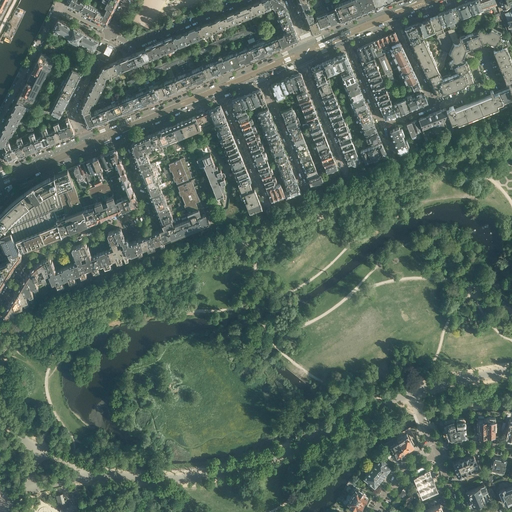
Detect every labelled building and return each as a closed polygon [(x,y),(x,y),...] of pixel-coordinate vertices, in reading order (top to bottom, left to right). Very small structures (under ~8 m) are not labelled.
[(81,10),(85,3),(81,1),(81,2),(76,0),(73,6),(81,10)] [(117,4),(108,0),(102,0),(105,1),(107,2),(105,6),(107,7),(113,10),(117,4)] [(266,8),(262,0),(261,0),(256,2),(260,12),(264,10),(263,9),(266,8)] [(273,5),(270,0),(262,0),(266,8),(267,9),(270,8),(270,6),(272,5),(272,6),(273,5)] [(285,5),(284,2),(280,0),(270,0),(273,5),(272,6),(273,6),(275,7),(276,9),(285,5)] [(311,10),(307,0),(306,0),(300,2),(304,13),(311,10)] [(341,21),(334,5),(332,0),(321,0),(326,10),(332,25),(333,25),(332,22),(336,20),(337,23),(341,21)] [(353,16),(346,0),(340,3),(347,19),(353,16)] [(358,14),(352,0),(346,0),(353,16),(358,14)] [(364,11),(359,0),(352,0),(358,14),(364,11)] [(370,9),(366,0),(359,0),(364,11),(370,9)] [(376,7),(372,0),(366,0),(370,9),(376,7)] [(484,12),(483,12),(478,0),(474,0),(472,1),(477,11),(479,10),(480,14),(484,12)] [(486,7),(483,0),(478,0),(483,12),(488,10),(486,7)] [(493,5),(491,1),(490,1),(489,0),(483,0),(486,7),(488,10),(488,11),(490,10),(489,6),(492,6),(493,5)] [(507,3),(505,0),(499,0),(503,9),(509,7),(507,2),(507,3)] [(477,11),(472,1),(467,3),(471,13),(477,11)] [(87,13),(92,4),(89,3),(89,4),(85,2),(85,3),(81,10),(87,13)] [(260,12),(256,2),(250,5),(253,13),(256,12),(257,14),(260,12)] [(347,19),(340,3),(334,5),(341,21),(347,19)] [(471,13),(467,3),(460,6),(464,16),(471,13)] [(93,17),(97,9),(94,7),(94,5),(92,4),(87,13),(93,17)] [(253,13),(250,5),(243,8),(247,17),(251,16),(250,15),(253,13)] [(288,12),(285,5),(276,9),(277,13),(279,13),(280,15),(288,12)] [(464,16),(460,6),(454,8),(451,9),(446,11),(452,25),(454,25),(453,22),(456,20),(456,21),(459,19),(460,19),(461,22),(463,22),(461,17),(464,16)] [(107,22),(113,10),(107,7),(104,14),(101,20),(106,23),(107,22)] [(247,17),(243,8),(237,10),(240,19),(243,18),(244,19),(247,17)] [(101,20),(104,14),(100,12),(100,11),(97,9),(93,17),(101,20)] [(240,19),(237,10),(230,13),(234,23),(238,21),(238,20),(240,19)] [(317,19),(315,14),(313,15),(311,10),(304,13),(308,23),(317,19)] [(332,25),(326,10),(315,14),(317,19),(308,23),(312,32),(314,33),(321,29),(332,25)] [(452,25),(446,11),(442,13),(446,24),(449,23),(450,26),(452,25)] [(288,12),(280,15),(279,15),(282,23),(291,19),(288,12)] [(234,23),(230,13),(224,16),(227,24),(230,23),(231,24),(234,23)] [(446,24),(442,13),(437,14),(438,15),(434,16),(431,17),(430,17),(424,20),(429,32),(434,30),(434,29),(438,28),(442,26),(446,24)] [(227,24),(224,16),(217,19),(222,28),(225,27),(225,26),(227,24)] [(92,36),(84,32),(84,31),(81,30),(82,29),(77,26),(77,27),(76,27),(73,26),(73,27),(58,19),(54,28),(69,36),(68,37),(70,37),(69,38),(69,39),(67,42),(75,46),(77,42),(77,41),(79,42),(79,41),(94,49),(98,40),(93,37),(92,36)] [(222,28),(217,19),(211,21),(215,30),(217,29),(218,30),(222,28)] [(294,28),(291,19),(282,23),(283,26),(285,25),(286,28),(290,29),(290,30),(294,28)] [(429,32),(424,20),(419,22),(421,28),(424,34),(429,32)] [(215,30),(211,21),(204,24),(209,34),(212,32),(212,31),(215,30)] [(209,34),(204,24),(198,27),(202,35),(205,34),(205,35),(209,34)] [(421,32),(420,31),(419,29),(417,30),(414,24),(409,26),(414,38),(419,36),(419,35),(418,33),(421,32)] [(414,38),(409,26),(405,28),(405,29),(410,40),(414,38)] [(202,35),(198,27),(192,29),(196,39),(199,38),(199,36),(202,35)] [(298,37),(294,28),(290,30),(290,29),(285,31),(290,42),(297,39),(298,38),(298,37)] [(482,43),(478,32),(473,34),(473,33),(470,34),(468,28),(464,29),(467,35),(466,36),(458,39),(459,42),(457,45),(462,47),(465,50),(469,49),(470,48),(471,48),(473,47),(482,43)] [(196,39),(192,29),(185,32),(189,41),(192,40),(192,41),(196,39)] [(491,43),(496,31),(491,29),(490,31),(489,30),(488,32),(485,32),(484,30),(484,31),(483,29),(477,31),(478,32),(482,43),(486,42),(487,42),(491,43)] [(290,42),(285,31),(283,32),(284,34),(278,37),(282,46),(290,42)] [(509,44),(506,39),(504,40),(504,39),(502,39),(500,37),(501,35),(500,35),(501,33),(496,31),(491,43),(494,45),(495,46),(496,49),(506,45),(509,44)] [(189,41),(185,32),(179,35),(183,45),(186,43),(186,42),(189,41)] [(423,39),(424,38),(422,34),(419,36),(414,38),(410,40),(412,44),(421,39),(423,39)] [(183,45),(179,35),(172,38),(176,46),(179,45),(179,46),(183,45)] [(282,46),(278,37),(275,38),(275,36),(271,38),(275,49),(282,46)] [(389,48),(388,47),(384,37),(379,39),(382,46),(383,50),(389,48)] [(176,46),(172,38),(166,40),(170,50),(174,49),(173,47),(176,46)] [(275,49),(271,38),(266,40),(267,41),(264,42),(268,52),(275,49)] [(439,72),(436,66),(434,63),(436,62),(437,60),(428,41),(426,42),(424,38),(423,39),(421,39),(412,44),(421,64),(427,77),(439,72)] [(170,50),(166,40),(159,43),(163,52),(166,50),(166,52),(170,50)] [(380,51),(375,40),(372,42),(376,52),(380,51)] [(268,52),(264,42),(261,43),(261,42),(257,44),(261,54),(268,52)] [(376,54),(376,52),(372,42),(361,46),(366,58),(367,60),(375,57),(374,55),(376,54)] [(398,85),(389,61),(386,54),(391,51),(402,47),(400,42),(399,42),(396,44),(392,46),(391,46),(392,48),(384,52),(383,53),(377,56),(382,67),(382,68),(390,88),(398,85)] [(163,52),(159,43),(153,46),(157,56),(161,54),(160,53),(163,52)] [(261,54),(257,44),(253,45),(253,47),(250,48),(254,57),(261,54)] [(469,66),(468,65),(466,61),(464,62),(462,58),(464,54),(465,50),(462,47),(457,45),(454,44),(452,49),(450,54),(449,53),(447,54),(446,54),(448,60),(451,59),(451,60),(451,61),(449,62),(452,67),(454,66),(456,71),(455,72),(461,86),(466,84),(465,83),(467,82),(468,83),(474,81),(469,68),(468,69),(467,67),(469,66)] [(511,60),(506,45),(496,49),(493,50),(496,58),(498,57),(498,60),(497,60),(499,65),(511,60)] [(157,56),(153,46),(146,48),(150,57),(153,56),(153,57),(157,56)] [(366,58),(361,46),(358,48),(357,50),(361,60),(362,64),(362,63),(365,62),(364,59),(366,58)] [(151,59),(150,57),(146,48),(140,51),(144,61),(147,60),(148,61),(151,59)] [(254,57),(250,48),(248,49),(247,48),(243,49),(247,60),(254,57)] [(247,60),(243,49),(239,51),(240,52),(237,54),(240,63),(247,60)] [(240,63),(237,54),(235,50),(232,52),(233,54),(229,55),(234,66),(240,63)] [(144,61),(140,51),(133,54),(137,63),(140,61),(140,62),(144,61)] [(395,59),(406,54),(404,51),(395,55),(395,56),(394,57),(395,59)] [(53,59),(46,56),(41,53),(38,60),(38,61),(39,61),(38,63),(37,63),(36,63),(33,68),(34,68),(34,69),(32,72),(29,77),(41,83),(48,70),(49,70),(50,69),(54,70),(58,61),(53,59)] [(349,62),(348,59),(346,54),(345,54),(344,53),(339,56),(344,67),(345,70),(351,68),(350,64),(349,62)] [(137,63),(133,54),(127,57),(131,67),(135,65),(134,64),(137,63)] [(227,69),(223,59),(221,54),(218,55),(219,57),(215,58),(217,62),(221,71),(224,70),(227,69)] [(234,66),(229,55),(225,57),(226,58),(223,59),(227,69),(234,66)] [(221,71),(217,62),(214,63),(213,62),(212,62),(209,56),(207,57),(207,58),(214,74),(221,71)] [(344,67),(339,56),(334,58),(338,69),(344,67)] [(134,73),(132,71),(131,67),(127,57),(120,59),(124,68),(127,67),(127,68),(130,67),(130,68),(129,69),(131,74),(134,73)] [(189,73),(184,61),(183,58),(181,59),(176,61),(177,64),(181,73),(186,86),(193,83),(189,73)] [(214,74),(207,58),(204,59),(205,62),(206,62),(202,64),(203,68),(207,77),(214,74)] [(338,69),(334,58),(328,60),(332,71),(338,69)] [(398,66),(409,62),(407,58),(398,62),(398,63),(397,64),(398,66)] [(124,68),(120,59),(113,62),(118,72),(122,70),(121,69),(124,68)] [(377,64),(374,59),(365,62),(362,63),(365,69),(377,64)] [(332,71),(328,60),(322,63),(326,72),(327,74),(332,71)] [(511,68),(511,61),(511,60),(499,65),(501,71),(503,70),(504,72),(511,68)] [(118,72),(113,62),(107,65),(111,74),(113,73),(114,74),(118,72)] [(326,72),(322,63),(317,65),(321,76),(324,75),(323,73),(326,72)] [(179,89),(175,79),(170,67),(169,64),(168,64),(162,67),(164,70),(168,81),(173,92),(179,89)] [(379,70),(377,64),(365,69),(367,75),(379,70)] [(112,77),(111,74),(107,65),(102,67),(105,76),(109,75),(110,78),(112,77)] [(321,76),(317,65),(312,67),(312,69),(311,69),(315,79),(321,76)] [(401,74),(412,69),(411,65),(401,69),(402,71),(401,72),(401,74)] [(105,76),(102,67),(101,67),(96,77),(104,81),(105,79),(105,78),(106,77),(105,76)] [(207,77),(203,68),(200,69),(199,68),(196,69),(200,80),(207,77)] [(353,73),(351,68),(345,70),(341,72),(343,78),(354,73),(353,73)] [(491,111),(494,110),(493,109),(495,108),(498,107),(497,106),(498,105),(501,106),(502,104),(504,103),(506,104),(507,102),(509,101),(511,102),(511,101),(511,68),(504,72),(502,73),(503,75),(508,87),(494,93),(492,90),(490,91),(490,92),(491,95),(490,96),(483,99),(482,97),(462,105),(463,107),(457,109),(456,109),(454,109),(453,106),(449,107),(449,108),(449,109),(446,110),(453,127),(491,111)] [(79,79),(82,73),(73,69),(71,71),(70,71),(69,74),(79,79)] [(200,80),(196,69),(192,71),(192,72),(189,73),(193,83),(200,80)] [(381,75),(379,70),(367,75),(369,80),(381,75)] [(461,86),(455,72),(450,73),(449,71),(448,72),(449,74),(444,76),(450,91),(455,89),(454,87),(455,87),(456,88),(461,86)] [(450,91),(444,76),(441,77),(439,72),(427,77),(429,82),(430,82),(436,96),(443,93),(442,92),(444,91),(445,93),(450,91)] [(154,87),(149,75),(148,73),(141,76),(142,79),(147,91),(151,101),(158,97),(154,87)] [(186,86),(181,73),(179,73),(180,76),(178,76),(179,78),(175,79),(179,89),(186,86)] [(306,86),(304,82),(302,78),(301,73),(299,73),(295,74),(299,85),(302,92),(307,90),(306,86)] [(354,73),(343,78),(345,84),(356,79),(354,73)] [(405,81),(416,76),(414,73),(405,77),(405,78),(404,79),(405,81)] [(76,85),(79,79),(69,74),(67,78),(68,78),(67,81),(76,85)] [(299,85),(295,74),(290,76),(297,94),(302,92),(299,85)] [(329,80),(329,78),(326,79),(325,75),(324,75),(321,76),(315,79),(318,84),(328,80),(329,80)] [(383,81),(381,75),(369,80),(371,86),(383,81)] [(297,94),(290,76),(285,79),(289,89),(291,88),(294,95),(296,94),(297,94)] [(35,96),(41,83),(29,77),(27,81),(27,82),(25,85),(23,90),(23,91),(22,94),(21,94),(17,100),(17,101),(25,105),(30,107),(35,97),(35,96)] [(100,88),(104,81),(96,77),(93,85),(100,88)] [(76,85),(67,81),(64,79),(61,85),(63,86),(73,91),(76,85)] [(290,91),(289,89),(285,79),(271,84),(277,99),(278,101),(282,99),(281,97),(285,96),(284,93),(290,91)] [(358,85),(356,79),(345,84),(347,89),(358,85)] [(333,91),(328,80),(318,84),(318,85),(322,95),(333,91)] [(421,87),(418,80),(411,83),(414,90),(419,88),(421,87)] [(173,92),(168,81),(164,82),(165,84),(162,85),(166,94),(173,92)] [(386,87),(383,81),(371,86),(374,91),(385,87),(386,87)] [(97,96),(100,88),(93,85),(89,92),(97,96)] [(166,94),(162,85),(158,86),(158,85),(154,87),(158,97),(166,94)] [(360,90),(358,85),(347,89),(349,95),(360,90)] [(69,97),(73,91),(63,86),(61,90),(62,90),(60,93),(61,93),(69,97)] [(387,92),(385,87),(374,91),(376,97),(387,92)] [(427,102),(424,93),(424,94),(424,93),(421,94),(420,92),(419,88),(414,90),(417,96),(415,97),(418,106),(427,102)] [(268,108),(261,90),(260,89),(255,91),(260,103),(263,110),(268,108)] [(311,101),(307,90),(302,92),(297,94),(296,94),(299,102),(294,104),(295,107),(301,105),(311,101)] [(361,90),(360,90),(349,95),(351,100),(363,96),(361,90)] [(151,101),(147,91),(143,93),(143,91),(139,93),(144,104),(151,101)] [(260,103),(255,91),(250,93),(255,104),(257,103),(257,104),(260,103)] [(335,97),(333,91),(322,95),(324,101),(335,97)] [(94,101),(97,96),(89,92),(85,99),(91,102),(94,101)] [(389,98),(387,92),(376,97),(378,102),(389,98)] [(66,103),(69,97),(61,93),(59,96),(58,95),(56,98),(66,103)] [(144,104),(139,93),(136,94),(136,95),(133,97),(137,106),(144,104)] [(255,104),(250,93),(244,95),(248,105),(249,106),(255,104)] [(111,103),(110,99),(108,95),(101,98),(102,101),(103,103),(106,109),(109,118),(116,115),(112,104),(111,103)] [(248,105),(244,95),(239,97),(243,107),(248,105)] [(418,106),(415,97),(412,98),(411,95),(409,96),(414,108),(418,106)] [(365,101),(363,96),(351,100),(354,106),(365,101)] [(414,108),(409,96),(407,97),(408,99),(406,100),(409,109),(414,108)] [(137,106),(133,97),(130,98),(129,97),(126,98),(130,109),(137,106)] [(243,107),(239,97),(232,100),(232,102),(233,105),(235,110),(241,108),(243,107)] [(337,102),(335,97),(324,101),(326,107),(337,102)] [(63,110),(66,103),(56,98),(55,102),(56,103),(55,105),(63,110)] [(130,109),(126,98),(122,100),(123,101),(119,103),(123,112),(130,109)] [(392,104),(389,98),(378,102),(381,108),(383,107),(386,106),(388,105),(390,104),(392,104)] [(89,107),(91,102),(85,99),(81,108),(80,108),(82,113),(90,110),(89,107)] [(409,109),(406,100),(405,99),(400,101),(404,111),(409,109)] [(25,105),(17,101),(14,107),(24,112),(26,108),(24,108),(25,105)] [(313,106),(311,101),(301,105),(303,110),(313,106)] [(367,107),(365,101),(354,106),(356,111),(367,107)] [(404,111),(400,101),(396,102),(400,113),(404,111)] [(339,108),(337,102),(326,107),(328,112),(339,108)] [(123,112),(119,103),(116,104),(115,103),(112,104),(116,115),(123,112)] [(396,115),(393,106),(391,106),(390,104),(388,105),(393,116),(396,115)] [(60,116),(63,110),(55,105),(53,108),(52,107),(50,111),(60,116)] [(226,120),(220,105),(215,108),(219,120),(222,119),(223,121),(226,120)] [(393,116),(388,105),(386,106),(387,108),(384,109),(383,107),(381,108),(385,119),(393,116)] [(315,112),(313,106),(303,110),(305,116),(315,112)] [(22,115),(24,112),(14,107),(11,113),(19,117),(20,118),(22,118),(24,116),(22,115)] [(293,112),(291,107),(281,111),(283,116),(293,112)] [(369,113),(367,107),(356,111),(358,117),(369,113)] [(109,118),(106,109),(102,110),(101,108),(98,110),(102,121),(109,118)] [(219,120),(215,108),(209,110),(215,125),(220,123),(219,120)] [(270,114),(268,108),(263,110),(258,112),(259,116),(258,117),(259,118),(270,114)] [(342,114),(339,108),(328,112),(331,118),(342,114)] [(453,127),(446,110),(445,108),(418,119),(419,119),(422,129),(431,125),(432,129),(435,128),(436,132),(441,130),(441,129),(445,128),(447,133),(454,131),(453,127)] [(96,124),(92,114),(90,110),(82,113),(88,125),(90,126),(96,124)] [(102,121),(98,110),(94,111),(95,113),(92,114),(96,124),(102,121)] [(215,125),(209,110),(204,112),(210,126),(212,125),(213,127),(215,126),(214,125),(215,125)] [(249,116),(247,111),(237,115),(239,120),(248,117),(249,116)] [(210,126),(204,112),(200,114),(203,122),(205,121),(208,127),(210,126)] [(295,117),(293,112),(283,116),(285,121),(294,118),(295,117)] [(318,117),(315,112),(305,116),(307,121),(318,117)] [(18,120),(19,117),(11,113),(8,120),(17,124),(19,121),(18,120)] [(372,118),(371,116),(370,114),(369,113),(358,117),(360,123),(372,118)] [(203,122),(200,114),(195,116),(201,129),(204,128),(203,125),(202,125),(201,123),(203,122)] [(272,119),(270,114),(259,118),(259,120),(261,119),(262,123),(272,119)] [(344,119),(342,114),(331,118),(333,123),(344,119)] [(201,129),(195,116),(188,119),(193,131),(196,129),(197,131),(201,129)] [(320,123),(318,117),(307,121),(302,123),(303,125),(308,123),(309,127),(320,123)] [(74,133),(68,118),(62,120),(65,127),(68,135),(74,133)] [(374,124),(373,122),(372,120),(372,118),(360,123),(362,128),(374,124)] [(193,131),(188,119),(180,122),(185,134),(193,131)] [(274,125),(272,119),(262,123),(264,127),(262,128),(263,129),(274,125)] [(346,125),(344,119),(333,123),(335,129),(346,125)] [(16,128),(17,124),(8,120),(4,126),(13,130),(14,127),(16,128)] [(62,138),(55,121),(55,120),(52,121),(56,129),(55,131),(52,132),(56,140),(62,138)] [(68,135),(65,127),(62,128),(60,127),(57,120),(55,121),(62,138),(68,135)] [(228,124),(226,120),(223,121),(220,123),(215,125),(214,125),(215,126),(215,127),(218,126),(219,128),(228,124)] [(251,125),(250,123),(253,122),(252,120),(241,124),(243,129),(251,125)] [(421,132),(416,120),(411,122),(416,134),(417,138),(420,137),(418,133),(421,132)] [(297,126),(296,124),(299,122),(299,121),(287,125),(289,129),(297,126)] [(185,134),(180,122),(172,125),(177,137),(185,134)] [(416,134),(411,122),(407,124),(407,123),(406,124),(411,136),(416,134)] [(322,128),(320,123),(309,127),(312,132),(322,128)] [(218,133),(230,129),(228,124),(219,128),(219,130),(217,131),(218,133)] [(376,129),(374,124),(362,128),(365,134),(367,133),(376,129)] [(177,137),(172,125),(165,129),(170,140),(177,137)] [(277,131),(274,125),(263,129),(264,131),(265,130),(267,134),(277,131)] [(301,130),(299,125),(297,126),(289,129),(291,134),(301,130)] [(348,130),(346,125),(335,129),(337,135),(348,130)] [(11,134),(13,130),(4,126),(1,133),(8,137),(9,135),(11,134)] [(56,140),(52,132),(50,133),(48,132),(46,127),(44,128),(50,143),(56,140)] [(403,131),(402,129),(400,130),(399,127),(390,130),(392,136),(403,131)] [(50,143),(44,128),(41,129),(43,134),(43,136),(40,137),(44,146),(50,143)] [(324,134),(322,128),(312,132),(310,133),(312,139),(314,138),(324,134)] [(170,140),(165,129),(157,132),(162,143),(170,140)] [(232,133),(230,129),(218,133),(219,136),(221,135),(222,137),(232,133)] [(255,134),(254,132),(256,131),(255,129),(244,133),(246,137),(255,134)] [(378,134),(376,129),(367,133),(368,136),(365,137),(366,139),(378,134)] [(303,136),(301,130),(291,134),(293,140),(303,136)] [(350,136),(348,130),(337,135),(339,140),(350,136)] [(279,137),(277,131),(267,134),(269,141),(279,137)] [(403,138),(402,135),(404,134),(403,131),(392,136),(394,141),(403,138)] [(44,146),(40,137),(37,138),(36,137),(33,132),(31,133),(38,148),(44,146)] [(162,143),(157,132),(152,134),(156,144),(158,143),(161,150),(164,148),(162,143)] [(38,148),(31,133),(29,134),(30,136),(26,138),(27,140),(31,151),(38,148)] [(221,142),(233,137),(232,133),(222,137),(223,139),(221,140),(221,142)] [(156,144),(152,134),(144,137),(150,149),(152,148),(151,147),(156,144)] [(326,140),(324,134),(314,138),(316,144),(326,140)] [(380,140),(378,134),(366,139),(367,142),(370,141),(371,143),(380,140)] [(31,151),(27,140),(23,141),(20,135),(18,136),(19,138),(25,153),(31,151)] [(305,141),(303,136),(293,140),(295,145),(305,141)] [(353,142),(350,136),(339,140),(342,146),(353,142)] [(150,149),(144,137),(138,140),(141,148),(143,149),(145,148),(145,149),(147,148),(147,150),(150,149)] [(235,141),(233,137),(221,142),(222,144),(225,143),(226,145),(235,141)] [(258,143),(257,141),(260,140),(259,137),(248,142),(250,146),(258,143)] [(281,142),(279,137),(269,141),(268,141),(270,146),(281,142)] [(25,153),(19,138),(16,139),(18,144),(18,146),(15,147),(19,156),(25,153)] [(408,142),(406,139),(405,140),(403,138),(394,141),(396,147),(408,142)] [(141,148),(138,140),(134,141),(133,141),(131,147),(135,156),(144,151),(143,150),(142,150),(143,149),(141,148)] [(328,145),(326,140),(316,144),(318,149),(328,145)] [(225,151),(237,146),(235,141),(226,145),(226,147),(224,148),(225,151)] [(307,147),(305,141),(295,145),(297,151),(307,147)] [(19,156),(15,147),(13,148),(11,147),(9,142),(7,143),(7,144),(13,158),(19,156)] [(283,147),(281,142),(270,146),(272,152),(283,147)] [(355,147),(353,142),(342,146),(344,152),(355,147)] [(408,149),(407,146),(409,145),(408,142),(396,147),(399,153),(405,150),(405,151),(407,151),(407,149),(408,149)] [(385,152),(382,143),(376,145),(381,155),(385,154),(385,152)] [(13,158),(7,144),(1,146),(7,161),(13,159),(13,158)] [(331,151),(328,145),(318,149),(320,155),(331,151)] [(381,156),(381,155),(376,145),(371,147),(376,158),(381,156)] [(238,150),(237,146),(225,151),(226,153),(228,152),(229,154),(238,150)] [(262,151),(261,149),(263,148),(262,146),(252,150),(253,155),(262,151)] [(370,160),(366,149),(365,146),(363,147),(364,150),(361,151),(361,153),(360,153),(361,154),(360,154),(362,160),(363,159),(363,160),(364,160),(365,162),(370,160)] [(286,153),(283,147),(272,152),(274,157),(286,153)] [(309,152),(307,147),(297,151),(299,156),(309,152)] [(357,153),(355,147),(344,152),(346,157),(357,153)] [(376,158),(371,147),(366,149),(370,160),(371,160),(376,158)] [(123,167),(121,162),(119,156),(116,151),(116,150),(115,149),(110,151),(114,163),(117,171),(120,179),(127,176),(125,173),(123,167)] [(228,159),(240,154),(238,150),(229,154),(230,156),(228,157),(228,159)] [(114,163),(110,151),(104,153),(110,167),(112,166),(111,164),(114,163)] [(148,157),(147,155),(146,155),(146,153),(145,154),(144,151),(135,156),(137,162),(148,157)] [(333,157),(331,151),(320,155),(323,161),(333,157)] [(311,158),(309,152),(299,156),(301,162),(311,158)] [(110,167),(104,153),(100,155),(104,167),(106,166),(107,165),(108,168),(110,167)] [(225,176),(224,173),(223,172),(222,173),(221,169),(218,170),(217,166),(216,166),(210,153),(197,159),(200,166),(204,164),(217,196),(226,193),(224,186),(225,186),(223,182),(226,181),(224,177),(225,177),(225,176)] [(288,158),(286,153),(274,157),(276,162),(288,158)] [(360,160),(357,153),(346,157),(349,164),(352,163),(352,164),(354,165),(356,164),(357,162),(356,161),(360,160)] [(244,163),(244,162),(242,158),(240,154),(228,159),(229,161),(232,160),(233,162),(230,163),(233,170),(235,169),(236,171),(245,167),(244,163)] [(265,160),(264,158),(267,157),(266,155),(255,159),(257,164),(265,160)] [(99,170),(103,169),(98,156),(92,159),(99,174),(101,179),(102,182),(102,183),(107,181),(105,176),(103,177),(101,173),(99,170)] [(149,164),(148,162),(150,161),(148,157),(137,162),(140,168),(149,164)] [(335,162),(333,157),(323,161),(325,166),(335,162)] [(192,178),(188,169),(184,158),(169,164),(177,184),(192,178)] [(290,164),(288,158),(276,162),(279,168),(290,164)] [(313,163),(311,158),(301,162),(303,167),(313,163)] [(99,174),(92,159),(87,161),(91,172),(94,171),(96,176),(99,174)] [(269,165),(267,160),(265,160),(257,164),(259,169),(267,166),(269,165)] [(89,171),(85,162),(81,163),(85,173),(87,173),(88,176),(87,176),(88,179),(91,178),(90,175),(89,171)] [(337,168),(335,162),(325,166),(327,172),(330,171),(332,173),(334,172),(334,169),(337,168)] [(85,178),(83,174),(85,173),(81,163),(78,165),(81,176),(83,179),(84,180),(88,189),(91,187),(90,185),(88,186),(85,178)] [(316,168),(313,163),(303,167),(305,172),(316,168)] [(142,175),(156,169),(155,167),(153,168),(152,167),(151,167),(150,164),(149,164),(140,168),(142,175)] [(292,169),(290,164),(279,168),(281,173),(292,169)] [(81,176),(78,165),(73,167),(77,179),(78,182),(84,180),(83,179),(81,176)] [(75,180),(77,179),(73,167),(68,169),(74,185),(77,194),(79,193),(78,188),(77,188),(75,180)] [(235,176),(247,171),(245,167),(236,171),(237,173),(234,174),(235,176)] [(318,174),(316,168),(305,172),(308,178),(318,174)] [(88,224),(78,198),(77,194),(74,185),(68,169),(55,174),(64,210),(65,214),(70,232),(88,224)] [(155,178),(154,175),(155,174),(155,173),(157,172),(156,169),(142,175),(145,182),(155,178)] [(271,175),(270,173),(273,172),(272,169),(261,174),(263,178),(271,175)] [(294,174),(292,169),(281,173),(283,179),(294,174)] [(125,189),(120,179),(117,171),(114,172),(112,173),(107,174),(110,180),(114,191),(117,200),(121,211),(131,207),(127,194),(125,189)] [(252,189),(249,180),(251,180),(247,171),(235,176),(236,178),(239,177),(240,179),(237,180),(239,184),(239,185),(242,193),(252,189)] [(323,180),(321,175),(320,173),(318,174),(308,178),(310,184),(323,180)] [(55,213),(60,212),(64,210),(55,174),(54,174),(54,175),(50,177),(45,179),(42,181),(38,183),(36,185),(33,186),(30,188),(28,190),(27,186),(18,189),(23,193),(20,196),(16,199),(13,202),(11,204),(10,205),(6,208),(4,211),(2,213),(0,214),(0,226),(4,229),(6,231),(12,229),(13,231),(21,251),(22,251),(30,247),(30,246),(43,241),(43,242),(47,241),(47,239),(53,237),(53,236),(61,233),(62,235),(56,217),(55,213)] [(296,180),(294,174),(283,179),(285,184),(296,180)] [(265,183),(275,178),(274,176),(272,177),(271,175),(263,178),(265,183)] [(131,186),(128,180),(127,176),(120,179),(125,189),(127,189),(128,192),(133,191),(131,186)] [(148,189),(162,183),(161,180),(159,181),(158,180),(156,181),(155,178),(145,182),(148,189)] [(275,184),(274,182),(276,181),(275,178),(265,183),(266,187),(271,185),(273,184),(275,184)] [(114,191),(110,180),(88,189),(91,200),(114,191)] [(203,226),(202,225),(209,222),(205,213),(196,192),(197,192),(192,180),(174,188),(182,208),(186,207),(188,213),(172,219),(162,223),(162,224),(163,226),(162,228),(159,229),(159,230),(163,241),(171,238),(203,226)] [(298,185),(296,180),(285,184),(287,189),(298,185)] [(161,192),(160,188),(161,188),(161,186),(163,185),(162,183),(148,189),(151,195),(161,192)] [(285,194),(283,191),(281,185),(280,183),(276,185),(281,196),(285,194)] [(281,196),(276,185),(274,186),(273,184),(271,185),(276,198),(281,196)] [(276,198),(271,185),(266,187),(271,199),(272,200),(272,199),(276,198)] [(300,192),(300,191),(300,190),(298,185),(287,189),(283,191),(285,194),(285,196),(286,197),(300,192)] [(262,206),(257,196),(254,188),(252,189),(242,193),(250,211),(262,206)] [(136,200),(133,191),(128,192),(129,193),(127,194),(131,207),(134,206),(134,205),(136,200)] [(168,197),(167,194),(164,195),(164,194),(162,194),(161,192),(151,195),(154,202),(168,197)] [(94,210),(89,195),(78,198),(88,224),(98,220),(94,210)] [(121,211),(117,200),(115,201),(114,197),(112,196),(110,197),(116,213),(121,211)] [(166,205),(165,203),(167,202),(166,200),(170,199),(169,196),(168,197),(154,202),(156,209),(166,205)] [(116,213),(110,197),(107,198),(106,199),(108,204),(106,205),(110,215),(116,213)] [(110,215),(106,205),(103,206),(101,201),(100,201),(98,202),(104,218),(110,215)] [(98,220),(104,218),(98,202),(95,203),(94,204),(96,209),(94,210),(98,220)] [(173,211),(172,208),(170,209),(169,207),(168,208),(166,205),(156,209),(159,216),(173,211)] [(172,219),(171,216),(173,216),(172,214),(174,213),(173,211),(159,216),(162,223),(172,219)] [(70,232),(65,214),(63,215),(64,218),(60,219),(59,216),(56,217),(62,235),(70,232)] [(125,239),(121,228),(119,228),(114,230),(118,241),(119,243),(122,241),(124,241),(125,239)] [(118,241),(114,230),(111,231),(108,232),(107,234),(109,237),(108,237),(110,243),(111,243),(115,241),(115,242),(116,242),(118,241)] [(166,247),(163,241),(159,230),(153,232),(157,242),(160,241),(163,248),(166,247)] [(21,251),(13,231),(0,237),(0,240),(4,249),(2,250),(5,259),(9,256),(20,252),(21,251)] [(157,242),(153,232),(146,235),(153,252),(156,251),(154,244),(157,242)] [(153,252),(146,235),(140,238),(144,248),(147,246),(150,253),(153,252)] [(138,252),(133,241),(130,242),(129,241),(128,239),(126,238),(125,239),(124,241),(122,241),(124,246),(121,247),(124,254),(126,260),(129,259),(128,254),(131,253),(131,254),(137,252),(136,254),(138,259),(141,258),(141,257),(139,251),(138,252)] [(141,249),(144,248),(140,238),(133,240),(133,241),(138,252),(139,251),(141,257),(141,258),(142,260),(144,259),(143,256),(144,256),(141,249)] [(124,254),(121,247),(120,245),(118,246),(116,242),(115,242),(115,241),(111,243),(112,246),(111,248),(108,249),(112,259),(115,257),(118,265),(123,263),(120,256),(124,254)] [(90,251),(88,245),(87,246),(86,243),(84,242),(81,243),(78,244),(83,256),(85,255),(86,254),(86,253),(90,252),(90,251)] [(83,256),(78,244),(76,245),(73,246),(72,248),(73,251),(72,252),(74,258),(75,258),(79,256),(79,257),(81,256),(83,256)] [(112,259),(108,249),(105,250),(102,251),(109,269),(111,268),(108,260),(112,259)] [(109,269),(102,251),(99,252),(96,254),(100,264),(103,262),(107,270),(109,269)] [(19,260),(21,257),(21,256),(21,254),(20,252),(9,256),(10,258),(14,267),(16,263),(17,263),(19,260)] [(100,264),(96,254),(93,255),(91,255),(90,252),(86,253),(86,254),(85,255),(87,258),(84,259),(88,268),(91,267),(95,275),(100,273),(96,265),(100,264)] [(55,266),(52,260),(51,260),(50,257),(48,256),(45,258),(43,259),(47,270),(49,269),(51,268),(51,267),(54,266),(55,266)] [(88,268),(84,259),(82,260),(81,256),(79,257),(79,256),(75,258),(76,261),(75,263),(72,264),(76,273),(79,272),(83,280),(88,278),(84,270),(88,268)] [(11,271),(14,267),(10,258),(7,260),(7,261),(0,264),(0,268),(4,280),(5,280),(9,275),(11,271)] [(48,273),(47,270),(43,259),(37,264),(39,270),(41,269),(42,271),(41,271),(42,273),(41,274),(43,281),(47,279),(45,274),(48,273)] [(76,273),(72,264),(72,263),(69,265),(66,266),(73,283),(76,282),(72,274),(76,273)] [(40,274),(39,272),(38,273),(37,271),(39,270),(37,264),(31,269),(35,279),(38,277),(40,282),(43,281),(41,274),(40,274)] [(64,278),(60,269),(57,270),(55,269),(54,266),(51,267),(51,268),(49,269),(51,273),(49,274),(52,282),(56,281),(59,289),(64,287),(61,279),(64,278)] [(73,283),(66,266),(63,267),(60,268),(60,269),(64,278),(67,276),(71,284),(73,283)] [(35,279),(31,269),(26,276),(30,287),(31,287),(33,286),(34,287),(38,286),(35,279)] [(30,287),(26,276),(21,284),(25,294),(27,295),(29,294),(29,295),(33,293),(30,287)] [(25,294),(21,284),(16,292),(20,301),(21,302),(23,302),(24,302),(25,303),(28,302),(25,294)] [(20,301),(16,292),(11,300),(15,309),(23,306),(21,302),(20,301)] [(15,309),(11,300),(6,308),(6,309),(3,312),(5,317),(13,313),(12,310),(15,309)] [(486,434),(486,418),(478,417),(478,420),(478,425),(477,425),(477,430),(479,430),(479,434),(484,434),(486,434)] [(465,427),(465,426),(466,425),(466,423),(465,423),(465,422),(464,419),(463,418),(457,418),(456,420),(457,428),(456,428),(458,437),(465,436),(466,435),(465,429),(466,429),(466,427),(465,427)] [(496,428),(496,425),(495,425),(495,420),(495,418),(486,418),(486,434),(489,434),(490,435),(492,435),(494,434),(494,430),(496,430),(496,428)] [(458,437),(456,428),(453,420),(452,419),(446,421),(445,423),(446,426),(446,427),(446,429),(447,429),(448,431),(448,432),(450,438),(451,438),(458,437)] [(412,444),(414,443),(411,438),(410,439),(407,434),(403,436),(402,435),(397,438),(399,441),(406,453),(414,447),(412,444)] [(399,441),(390,446),(397,458),(401,455),(402,457),(407,454),(406,453),(399,441)] [(390,468),(387,465),(388,465),(389,464),(383,459),(379,455),(375,460),(377,462),(373,467),(383,476),(387,471),(388,472),(389,471),(390,470),(391,469),(390,468)] [(479,469),(474,455),(470,457),(470,455),(467,457),(466,456),(465,457),(464,458),(463,458),(469,473),(474,471),(475,471),(479,469)] [(504,468),(505,464),(506,459),(505,459),(504,458),(503,458),(502,458),(501,458),(498,458),(493,456),(493,458),(492,458),(492,460),(492,461),(491,461),(490,465),(491,465),(490,469),(498,471),(498,472),(503,473),(503,472),(504,468)] [(469,473),(463,458),(463,459),(461,458),(460,459),(459,460),(453,462),(454,464),(459,477),(465,475),(469,473)] [(380,480),(383,476),(373,467),(370,470),(368,469),(365,472),(367,474),(364,478),(367,481),(366,482),(368,483),(367,483),(370,485),(371,485),(373,487),(374,486),(374,487),(378,483),(381,480),(380,480)] [(435,485),(433,478),(430,472),(430,471),(430,472),(429,470),(428,470),(427,470),(426,470),(425,471),(424,471),(425,472),(416,475),(416,476),(413,477),(417,485),(415,486),(414,486),(415,487),(420,498),(419,499),(420,499),(422,498),(423,497),(438,491),(435,484),(435,485)] [(485,493),(492,490),(491,488),(486,490),(484,484),(467,491),(466,492),(469,499),(485,493)] [(511,485),(505,489),(504,487),(499,490),(498,490),(502,500),(503,499),(505,504),(511,500),(511,485)] [(361,508),(366,499),(367,499),(368,498),(367,497),(368,497),(365,495),(365,494),(359,490),(358,491),(354,489),(346,503),(350,505),(349,506),(356,510),(357,509),(360,510),(361,510),(362,508),(361,508)] [(407,497),(402,490),(397,496),(402,499),(407,497)] [(488,500),(486,494),(490,493),(492,498),(495,497),(492,490),(485,493),(469,499),(472,507),(474,506),(474,507),(481,504),(481,503),(488,500)] [(63,493),(56,495),(57,502),(58,503),(60,502),(62,508),(68,507),(66,499),(64,499),(63,493)] [(438,511),(443,510),(442,508),(443,506),(442,504),(440,503),(433,506),(429,505),(422,509),(423,511),(425,511),(424,511),(438,511)]
